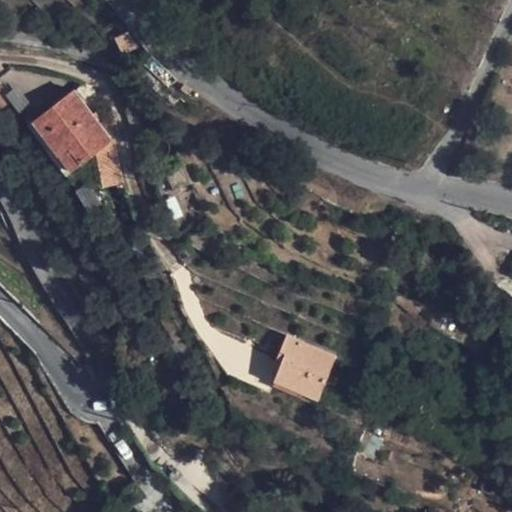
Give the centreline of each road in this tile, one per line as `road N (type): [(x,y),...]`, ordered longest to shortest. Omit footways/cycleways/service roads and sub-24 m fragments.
road 1 (residential): [(128,0),(231,103),(322,159),(394,184),(511,201)]
road 2 (residential): [(0,302),(88,399),(105,401),(116,383),(114,366),(0,175)]
